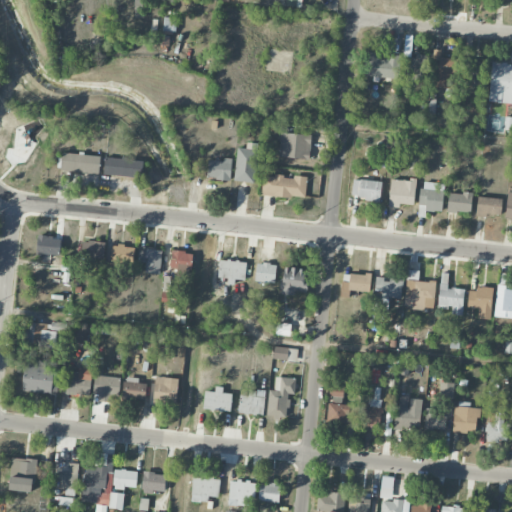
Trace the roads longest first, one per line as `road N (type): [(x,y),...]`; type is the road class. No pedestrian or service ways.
road 1 (residential): [(511,477),(0,421)]
road 2 (residential): [(302,511),(354,0)]
road 3 (residential): [(511,255),(16,201)]
road 4 (residential): [(511,34),(353,18)]
road 5 (residential): [(0,347),(16,201)]
